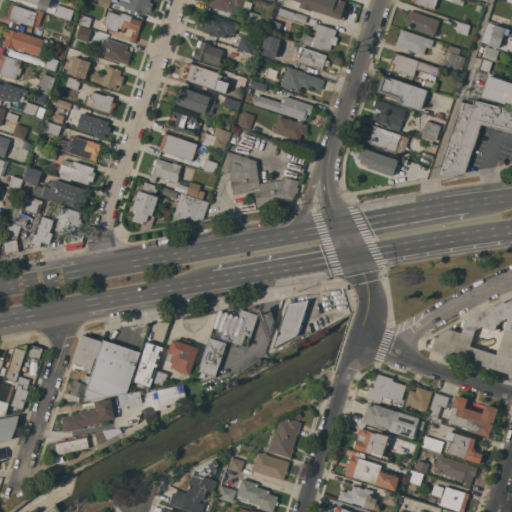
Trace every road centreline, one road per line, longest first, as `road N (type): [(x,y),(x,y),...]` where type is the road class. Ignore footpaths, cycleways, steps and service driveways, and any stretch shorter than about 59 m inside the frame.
road 1 (primary): [(342,227),(0,289)]
road 2 (residential): [(181,0),(93,272)]
road 3 (residential): [(355,256),(372,320),(366,346),(344,374),(301,511)]
road 4 (residential): [(382,0),(329,157),(327,189),(342,227)]
road 5 (primary): [(0,322),(215,281)]
road 6 (residential): [(75,308),(14,490)]
road 7 (residential): [(366,346),(406,335),(511,281)]
road 8 (primary): [(355,256),(511,230)]
road 9 (residential): [(511,395),(366,346)]
road 10 (primary): [(215,281),(355,256)]
